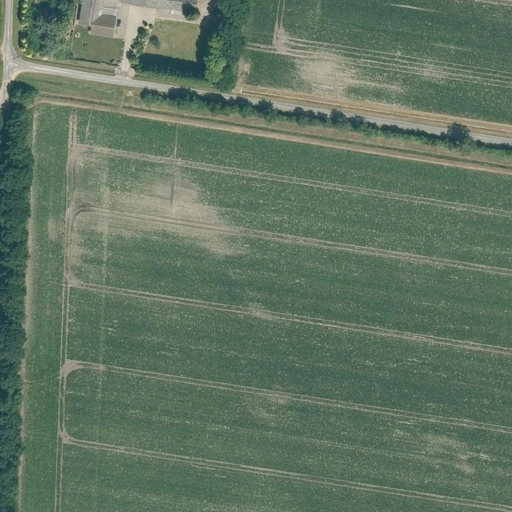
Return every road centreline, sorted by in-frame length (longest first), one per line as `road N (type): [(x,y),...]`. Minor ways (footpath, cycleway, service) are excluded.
road 1 (unclassified): [(511,143),(8,64)]
road 2 (unclassified): [(0,367),(8,64)]
